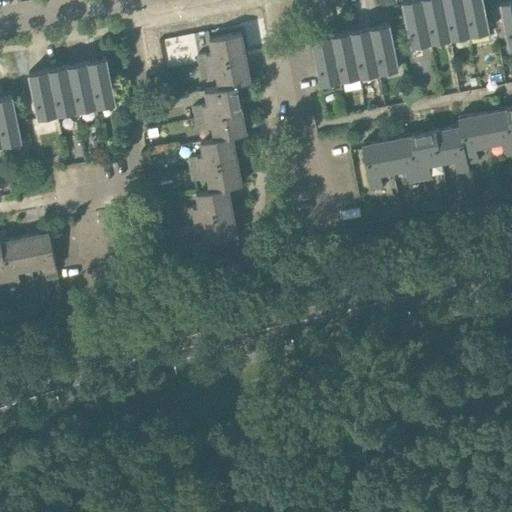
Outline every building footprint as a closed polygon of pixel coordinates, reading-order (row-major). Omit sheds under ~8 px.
[(431,42),(423,0),(402,0),(411,46),(431,42)] [(423,0),(431,42),(450,38),(443,0),(423,0)] [(443,0),(450,38),(469,34),(462,0),(443,0)] [(462,0),(469,34),(490,31),(483,0),(462,0)] [(511,46),(511,0),(508,0),(500,2),(509,47),(511,46)] [(370,26),(379,72),(399,68),(390,22),(370,26)] [(351,30),(360,76),(379,72),(370,26),(351,30)] [(332,34),(341,79),(360,76),(351,30),(332,34)] [(197,54),(200,66),(246,57),(241,31),(209,37),(212,51),(197,54)] [(341,79),(332,34),(312,38),(321,83),(341,79)] [(107,56),(87,60),(96,106),(116,102),(107,56)] [(246,57),(200,66),(202,77),(216,74),(218,87),(237,83),(237,84),(250,81),(246,57)] [(96,106),(87,60),(68,64),(77,110),(96,106)] [(77,110),(68,64),(49,68),(58,114),(77,110)] [(58,114),(49,68),(29,72),(38,117),(58,114)] [(237,83),(218,87),(205,90),(207,103),(193,105),(195,117),(242,108),(237,84),(237,83)] [(13,95),(0,97),(0,136),(1,143),(22,140),(13,95)] [(511,153),(511,131),(507,106),(483,111),(489,142),(501,140),(504,155),(511,153)] [(242,108),(195,117),(197,128),(211,126),(214,138),(214,139),(233,135),(246,132),(242,108)] [(489,142),(483,111),(458,116),(460,124),(467,162),(479,159),(476,145),(489,142)] [(469,169),(467,162),(460,124),(436,129),(442,160),(454,158),(457,172),(469,169)] [(159,136),(158,126),(148,128),(149,137),(159,136)] [(101,138),(98,127),(92,128),(94,139),(92,140),(94,151),(104,149),(102,138),(101,138)] [(442,160),(436,129),(412,134),(421,179),(432,177),(429,162),(442,160)] [(421,179),(412,134),(388,138),(394,169),(405,167),(408,182),(421,179)] [(214,139),(214,138),(201,140),(203,153),(189,156),(192,167),(237,159),(233,135),(214,139)] [(394,169),(388,138),(362,143),(371,189),(383,187),(380,172),(394,169)] [(237,159),(192,167),(193,174),(194,179),(208,177),(210,189),(228,186),(242,184),(237,159)] [(228,186),(210,189),(196,192),(198,205),(184,207),(186,218),(233,210),(228,186)] [(233,210),(186,218),(189,231),(203,228),(205,241),(237,235),(233,210)] [(24,235),(30,267),(43,264),(46,279),(58,276),(49,230),(24,235)] [(0,239),(0,241),(9,286),(21,283),(18,269),(30,267),(24,235),(0,239)] [(0,287),(9,286),(0,241),(0,287)]
